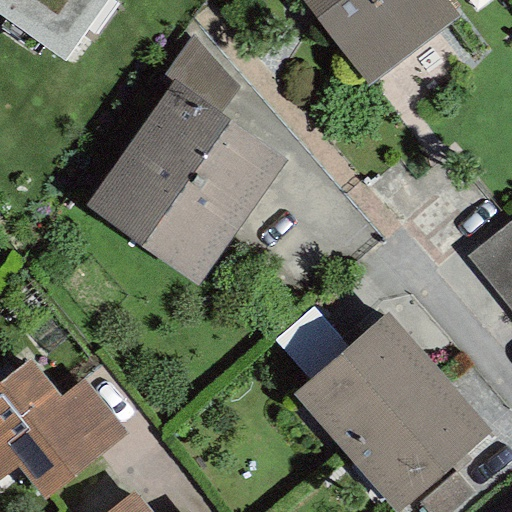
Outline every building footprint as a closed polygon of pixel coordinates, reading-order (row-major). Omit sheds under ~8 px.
[(0,0),(0,18),(58,60),(101,0),(0,0)] [(299,0),(364,86),(457,17),(443,0),(299,0)] [(164,74),(173,80),(220,113),(238,90),(191,35),(164,74)] [(173,80),(84,206),(198,286),(287,160),(220,113),(173,80)] [(511,218),(465,256),(511,314),(511,218)] [(274,340),(308,380),(345,348),(311,309),(274,340)] [(308,380),(291,394),(392,511),(397,511),(490,433),(387,313),(345,348),(308,380)] [(0,480),(17,467),(43,499),(125,434),(82,379),(58,398),(29,360),(0,381),(0,480)] [(456,474),(419,504),(424,511),(451,511),(473,495),(456,474)] [(189,511),(188,511),(186,511),(147,511),(132,492),(106,511),(189,511)]
